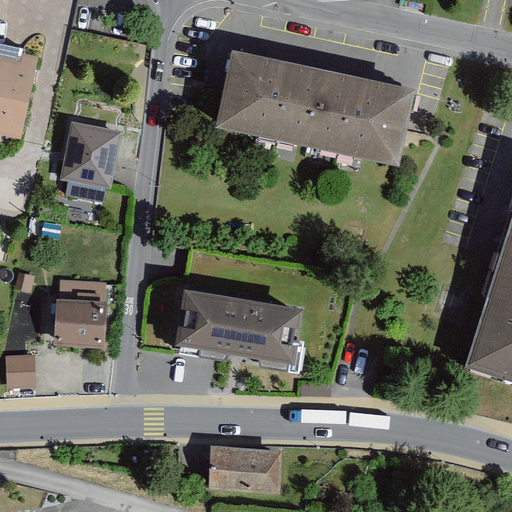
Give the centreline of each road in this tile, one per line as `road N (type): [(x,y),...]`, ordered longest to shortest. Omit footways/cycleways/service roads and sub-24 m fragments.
road 1 (residential): [(116,423),(167,0)]
road 2 (secondary): [(511,456),(361,427),(116,423)]
road 3 (residential): [(511,51),(278,0)]
road 4 (residential): [(0,471),(147,511)]
